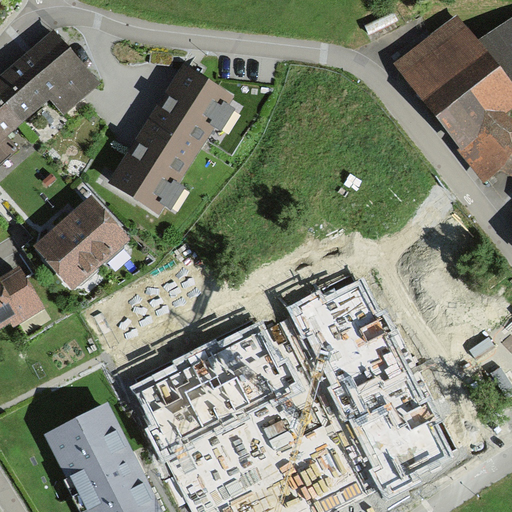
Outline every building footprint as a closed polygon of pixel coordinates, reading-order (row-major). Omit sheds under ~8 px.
[(511,157),(511,121),(506,116),(511,112),(511,21),(479,46),(458,17),(394,66),(484,186),(506,168),(511,157)] [(0,80),(0,99),(24,127),(50,104),(64,119),(102,86),(55,32),(0,80)] [(230,100),(182,70),(153,116),(108,187),(156,217),(230,100)] [(24,127),(0,99),(0,168),(20,151),(9,139),(24,127)] [(129,243),(92,200),(34,249),(71,293),(129,243)] [(0,332),(11,326),(13,330),(45,310),(20,270),(0,282),(0,332)] [(416,393),(359,282),(326,298),(322,290),(287,307),(303,341),(310,338),(374,468),(371,471),(384,497),(413,483),(410,478),(450,458),(416,393)] [(189,359),(133,387),(156,429),(150,431),(165,461),(189,448),(186,443),(272,399),(275,404),(303,390),(287,360),(280,364),(259,323),(189,359)] [(109,407),(45,439),(81,511),(162,511),(141,470),(109,407)]
